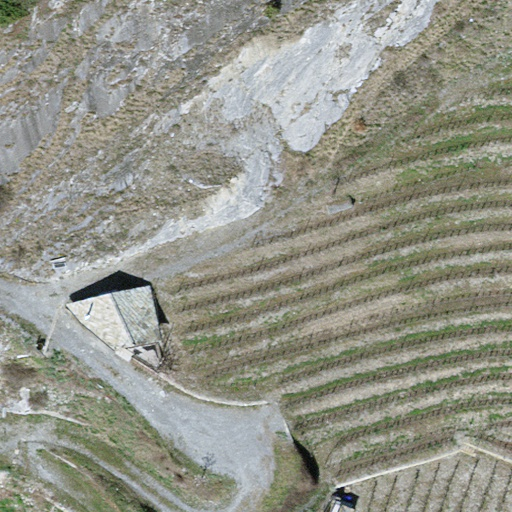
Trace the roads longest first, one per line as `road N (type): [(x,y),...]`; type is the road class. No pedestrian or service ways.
road 1 (track): [(440,10),(254,211),(38,299),(71,336),(260,463),(272,485),(254,511)]
road 2 (track): [(204,511),(99,443),(66,431),(0,435)]
